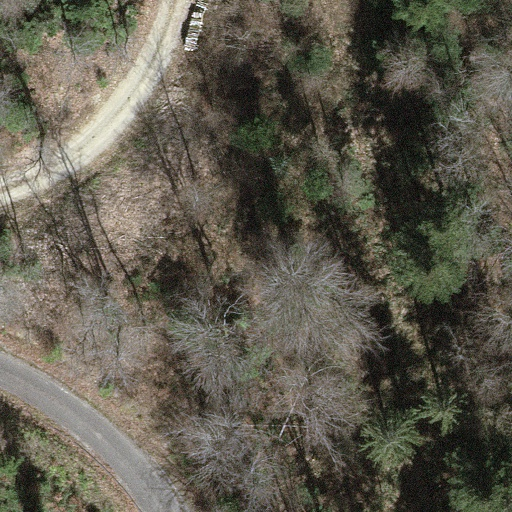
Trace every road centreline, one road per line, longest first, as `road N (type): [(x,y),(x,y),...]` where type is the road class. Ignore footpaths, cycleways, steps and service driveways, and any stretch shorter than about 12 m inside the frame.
road 1 (trunk): [(445,0),(511,274)]
road 2 (track): [(0,185),(47,171),(120,105),(176,0)]
road 3 (unclassified): [(0,385),(139,461),(171,511)]
